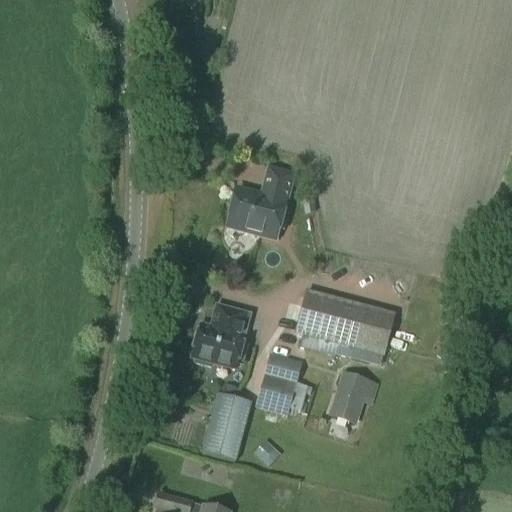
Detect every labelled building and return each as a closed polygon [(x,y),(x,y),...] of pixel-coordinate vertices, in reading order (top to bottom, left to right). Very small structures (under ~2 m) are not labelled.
[(276,244),(294,179),(267,172),(261,198),(236,192),(226,231),(276,244)] [(302,339),(299,350),(333,359),(334,357),(349,361),(351,352),(381,360),(392,316),(305,293),(293,337),(302,339)] [(211,332),(200,329),(192,360),(196,361),(195,365),(210,369),(211,365),(235,371),(249,319),(217,310),(211,332)] [(262,382),(255,409),(259,411),(287,418),(301,366),(269,357),(262,382)] [(362,429),(375,387),(342,376),(329,419),(362,429)] [(224,387),(221,398),(231,401),(234,390),(224,387)] [(234,466),(250,407),(231,401),(221,398),(220,398),(203,457),(234,466)] [(268,470),(280,458),(265,444),(253,456),(268,470)] [(211,511),(200,509),(191,507),(192,506),(158,497),(154,511),(155,511),(154,511),(211,511)]
